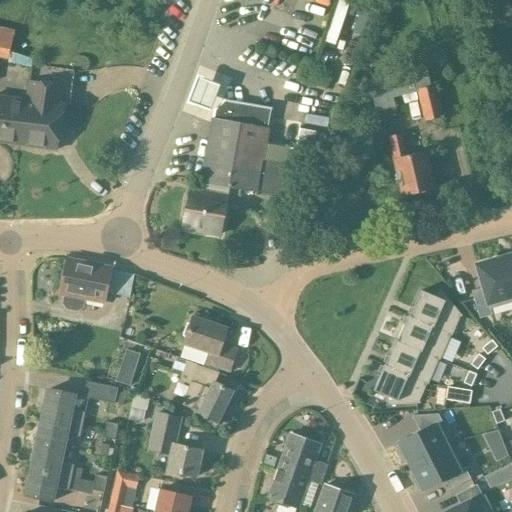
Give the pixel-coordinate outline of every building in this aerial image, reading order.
[(0,59),(8,61),(10,51),(15,30),(0,26),(0,59)] [(288,47),(307,53),(313,37),(294,31),(288,47)] [(27,101),(20,144),(57,150),(57,147),(61,144),(62,136),(60,132),(63,106),(69,107),(75,71),(32,64),(33,59),(10,51),(8,61),(8,62),(32,68),(27,101)] [(324,90),(331,68),(309,60),(301,82),(324,90)] [(431,86),(426,66),(369,81),(376,112),(396,108),(393,98),(417,92),(424,121),(443,117),(439,97),(445,95),(444,88),(437,89),(436,85),(431,86)] [(219,85),(197,77),(188,102),(211,110),(219,85)] [(0,141),(20,144),(27,101),(0,96),(0,141)] [(201,182),(229,187),(257,192),(283,196),(292,148),(266,143),(268,128),(272,109),(225,101),(215,110),(214,119),(213,119),(201,182)] [(299,129),(296,146),(296,149),(313,152),(316,132),(299,129)] [(319,132),(317,140),(317,144),(325,145),(327,134),(320,133),(319,132)] [(407,156),(402,133),(389,137),(393,159),(402,196),(435,189),(426,152),(407,156)] [(227,198),(229,187),(201,182),(199,193),(190,191),(183,228),(220,235),(227,198)] [(282,236),(292,213),(277,204),(265,229),(282,236)] [(511,254),(502,258),(511,291),(511,254)] [(104,303),(111,268),(111,267),(68,258),(60,294),(66,295),(64,303),(68,308),(81,311),(86,307),(88,300),(104,303)] [(511,302),(511,291),(502,258),(477,265),(483,288),(472,291),(480,319),(493,315),(491,308),(511,302)] [(117,269),(112,291),(129,295),(134,273),(117,269)] [(410,315),(410,316),(451,334),(451,335),(452,335),(461,316),(461,317),(462,316),(441,290),(434,296),(421,290),(410,315)] [(221,323),(195,314),(194,317),(191,324),(187,323),(183,336),(187,337),(184,344),(208,352),(204,364),(230,373),(238,349),(222,343),(227,329),(220,326),(221,323)] [(398,340),(398,341),(439,359),(440,360),(451,335),(451,334),(410,316),(410,315),(409,315),(398,340)] [(386,364),(386,365),(427,383),(427,384),(428,384),(439,359),(398,341),(398,340),(397,339),(386,364)] [(497,347),(492,340),(482,348),(488,355),(497,347)] [(125,347),(115,380),(131,385),(141,351),(125,347)] [(485,359),(479,354),(471,364),(478,369),(485,359)] [(181,376),(187,361),(176,357),(170,372),(181,376)] [(181,376),(179,381),(189,384),(182,405),(198,412),(198,413),(218,423),(233,391),(214,382),(219,372),(187,361),(181,376)] [(427,383),(386,365),(386,364),(385,364),(373,391),(386,396),(387,405),(420,403),(420,402),(419,402),(427,384),(427,383)] [(477,374),(469,371),(464,383),(472,386),(477,374)] [(125,393),(117,392),(118,388),(87,381),(84,397),(115,403),(123,405),(125,393)] [(472,391),(448,387),(446,399),(470,403),(472,391)] [(42,417),(83,425),(85,411),(73,408),(75,396),(47,390),(42,417)] [(132,417),(143,420),(148,400),(137,397),(132,417)] [(497,424),(505,421),(500,409),(492,412),(497,424)] [(195,477),(201,450),(177,444),(182,417),(156,411),(147,450),(171,457),(168,471),(195,477)] [(411,466),(452,446),(441,423),(443,422),(438,414),(413,416),(421,432),(400,443),(401,445),(397,447),(404,460),(408,458),(411,466)] [(80,437),(83,425),(42,417),(36,443),(64,449),(67,435),(80,437)] [(106,429),(117,431),(119,423),(107,421),(106,429)] [(116,439),(117,431),(106,429),(104,437),(116,439)] [(482,435),(487,445),(501,437),(497,431),(482,435)] [(308,480),(319,484),(320,484),(327,465),(315,460),(320,444),(290,434),(277,470),(308,481),(308,480)] [(62,460),(64,449),(36,443),(31,469),(72,477),(81,479),(83,469),(73,467),(74,463),(62,460)] [(452,446),(411,466),(415,474),(412,476),(418,489),(422,487),(423,490),(445,479),(450,489),(471,479),(465,467),(463,468),(452,446)] [(277,458),(266,454),(262,463),(274,468),(277,458)] [(511,465),(511,463),(485,476),(490,488),(511,477),(511,465)] [(69,490),(72,477),(31,469),(25,495),(53,501),(56,487),(69,490)] [(110,503),(122,506),(123,506),(127,487),(135,489),(138,475),(117,470),(110,503)] [(310,508),(319,484),(308,480),(308,481),(277,470),(267,498),(298,509),(300,504),(310,508)] [(96,474),(94,482),(106,484),(107,476),(96,474)] [(106,484),(94,482),(93,490),(104,493),(106,484)] [(475,511),(470,501),(482,495),(477,484),(456,495),(461,505),(447,511),(475,511)] [(348,511),(355,495),(324,485),(314,511),(348,511)] [(154,511),(187,511),(192,496),(160,489),(154,511)] [(120,511),(122,506),(110,503),(107,511),(120,511)]
